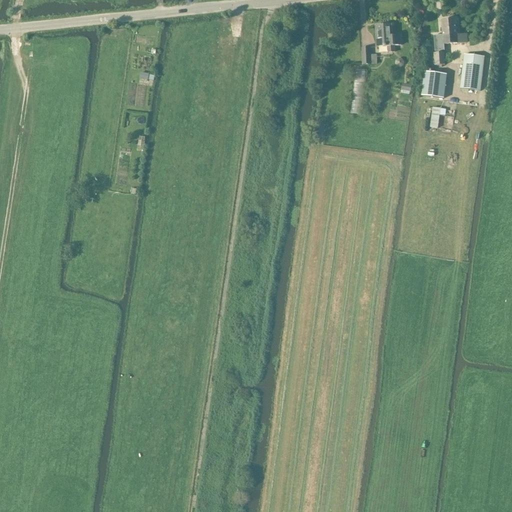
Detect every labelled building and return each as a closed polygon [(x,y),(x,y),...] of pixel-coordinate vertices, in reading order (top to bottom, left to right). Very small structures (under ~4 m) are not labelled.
[(442,36),(434,37),(435,52),(444,52),(444,46),(467,44),(466,36),(457,36),(456,21),(441,22),(442,36)] [(391,26),(375,27),(377,48),(387,47),(388,53),(394,53),(394,46),(401,46),(400,36),(392,37),(391,26)] [(364,49),(361,49),(361,52),(362,65),(370,65),(377,64),(376,55),(370,55),(369,49),(364,49)] [(444,53),(428,55),(429,67),(445,65),(444,53)] [(464,56),(460,89),(479,92),(480,88),(483,58),(467,56),(464,56)] [(395,65),(398,68),(401,68),(404,66),(404,62),(402,59),(398,59),(395,61),(395,65)] [(424,73),(421,96),(443,99),(446,76),(424,73)] [(402,84),(401,94),(409,95),(411,85),(402,84)]
